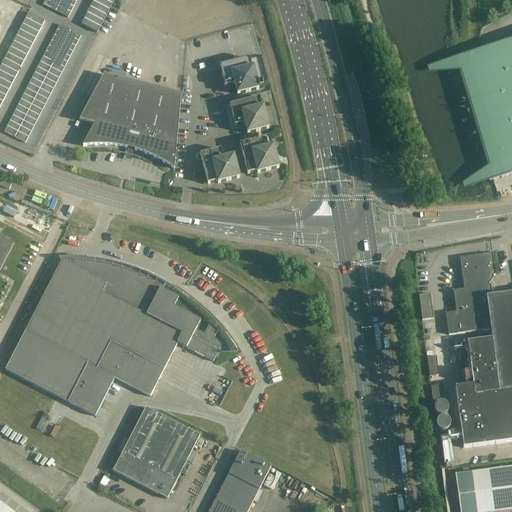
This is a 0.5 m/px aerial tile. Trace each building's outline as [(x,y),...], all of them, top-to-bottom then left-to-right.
[(55,12),(58,7),(46,0),(43,6),(55,12)] [(94,0),(93,2),(109,11),(112,5),(102,0),(94,0)] [(71,13),(73,8),(61,2),(58,7),(71,13)] [(106,16),(109,11),(93,2),(90,8),(106,16)] [(68,19),(71,13),(58,7),(55,12),(68,19)] [(103,22),(106,16),(90,8),(87,14),(103,22)] [(29,14),(26,20),(42,28),(45,22),(29,14)] [(100,28),(103,22),(87,14),(84,20),(100,28)] [(26,20),(23,26),(39,34),(42,28),(26,20)] [(97,34),(100,28),(84,20),(81,25),(97,34)] [(23,26),(20,31),(36,40),(39,34),(23,26)] [(60,26),(57,31),(67,37),(70,31),(60,26)] [(20,31),(17,37),(33,45),(36,40),(20,31)] [(57,31),(54,36),(65,42),(67,37),(57,31)] [(70,31),(67,37),(78,42),(81,37),(70,31)] [(174,33),(168,43),(185,52),(190,42),(174,33)] [(54,36),(51,42),(62,47),(65,42),(54,36)] [(17,37),(14,43),(30,51),(33,45),(17,37)] [(67,37),(65,42),(75,47),(78,42),(67,37)] [(511,41),(454,60),(456,60),(492,180),(490,181),(491,182),(511,175),(511,41)] [(51,42),(49,47),(59,53),(62,47),(51,42)] [(65,42),(62,47),(73,53),(75,47),(65,42)] [(14,43),(11,49),(27,57),(30,51),(14,43)] [(49,47),(46,52),(56,58),(59,53),(49,47)] [(62,47),(59,53),(70,58),(73,53),(62,47)] [(11,49),(8,54),(24,63),(27,57),(11,49)] [(46,52),(43,58),(54,63),(56,58),(46,52)] [(59,53),(56,58),(67,63),(70,58),(59,53)] [(8,54),(5,60),(21,68),(24,63),(8,54)] [(43,58),(40,63),(51,69),(54,63),(43,58)] [(56,58),(54,63),(64,69),(67,63),(56,58)] [(252,69),(249,59),(219,67),(225,88),(234,86),(237,96),(259,90),(253,69),(252,69)] [(5,60),(2,66),(18,74),(21,68),(5,60)] [(40,63),(37,68),(48,74),(51,69),(40,63)] [(54,63),(51,69),(62,74),(64,69),(54,63)] [(2,66),(0,69),(0,72),(15,80),(18,74),(2,66)] [(37,68),(35,74),(45,79),(48,74),(37,68)] [(51,69),(48,74),(59,79),(62,74),(51,69)] [(0,72),(0,79),(12,86),(15,80),(0,72)] [(35,74),(32,79),(43,85),(45,79),(35,74)] [(48,74),(45,79),(56,85),(59,79),(48,74)] [(120,148),(127,149),(134,151),(140,153),(146,155),(152,158),(157,160),(163,163),(168,166),(174,171),(176,146),(177,146),(181,95),(104,76),(79,122),(95,126),(83,148),(87,147),(94,147),(98,146),(105,147),(109,147),(116,147),(120,148)] [(0,79),(0,87),(9,92),(12,86),(0,79)] [(32,79),(29,84),(40,90),(43,85),(32,79)] [(45,79),(43,85),(53,90),(56,85),(45,79)] [(29,84),(26,90),(37,95),(40,90),(29,84)] [(43,85),(40,90),(50,95),(53,90),(43,85)] [(0,87),(0,94),(6,97),(9,92),(0,87)] [(26,90),(24,95),(34,101),(37,95),(26,90)] [(40,90),(37,95),(48,101),(50,95),(40,90)] [(24,95),(21,100),(31,106),(34,101),(24,95)] [(37,95),(34,101),(45,106),(48,101),(37,95)] [(245,125),(247,135),(269,130),(263,108),(262,108),(259,99),(230,106),(235,127),(245,125)] [(21,100),(18,106),(29,111),(31,106),(21,100)] [(34,101),(31,106),(42,112),(45,106),(34,101)] [(18,106),(15,111),(26,117),(29,111),(18,106)] [(31,106),(29,111),(39,117),(42,112),(31,106)] [(15,111),(13,116),(23,122),(26,117),(15,111)] [(29,111),(26,117),(37,122),(39,117),(29,111)] [(13,116),(10,122),(20,127),(23,122),(13,116)] [(26,117),(23,122),(34,128),(37,122),(26,117)] [(10,122),(7,127),(18,133),(20,127),(10,122)] [(23,122),(20,127),(31,133),(34,128),(23,122)] [(7,127),(4,132),(15,138),(18,133),(7,127)] [(20,127),(18,133),(28,138),(31,133),(20,127)] [(18,133),(15,138),(26,144),(28,138),(18,133)] [(239,146),(247,176),(257,173),(257,175),(279,169),(273,147),(272,148),(269,138),(239,146)] [(200,156),(208,186),(217,183),(218,185),(239,179),(234,157),(223,160),(221,150),(200,156)] [(0,271),(14,245),(0,237),(0,271)] [(456,313),(446,314),(449,336),(479,332),(481,342),(467,344),(473,386),(455,389),(463,449),(511,442),(511,294),(487,298),(486,286),(488,286),(493,279),(493,277),(495,277),(492,257),(490,257),(490,255),(462,259),(462,261),(460,261),(464,289),(466,289),(466,290),(453,292),(456,313)] [(62,262),(5,371),(95,418),(115,380),(150,398),(178,344),(213,363),(223,344),(214,340),(218,331),(209,326),(204,335),(196,331),(201,322),(174,308),(178,299),(162,291),(165,286),(157,281),(149,278),(150,274),(149,275),(141,271),(141,270),(139,273),(131,270),(122,268),(113,265),(104,263),(94,262),(85,261),(76,260),(66,260),(61,261),(62,262)] [(419,297),(422,321),(434,320),(431,295),(419,297)] [(328,352),(330,365),(340,363),(339,351),(328,352)] [(427,359),(430,378),(439,377),(436,358),(427,359)] [(431,387),(433,402),(445,401),(443,385),(431,387)] [(146,409),(113,473),(167,501),(200,437),(146,409)] [(44,425),(48,427),(55,414),(51,412),(44,425)] [(240,452),(209,511),(248,511),(271,468),(240,452)] [(511,468),(472,474),(455,476),(460,511),(505,511),(511,511),(511,468)] [(0,511),(10,511),(6,508),(7,508),(5,506),(3,505),(3,506),(0,503),(0,511)]
